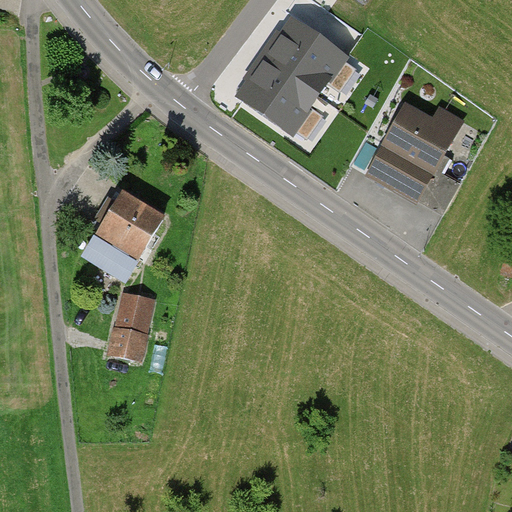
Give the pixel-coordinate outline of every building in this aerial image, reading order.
[(369,0),(351,0),(364,8),(369,0)] [(343,60),(294,26),(243,100),(293,133),(343,60)] [(439,124),(411,107),(371,176),(424,207),(470,128),(444,114),(439,124)] [(132,195),(93,255),(137,284),(176,224),(132,195)] [(122,293),(114,359),(149,362),(156,297),(122,293)]
